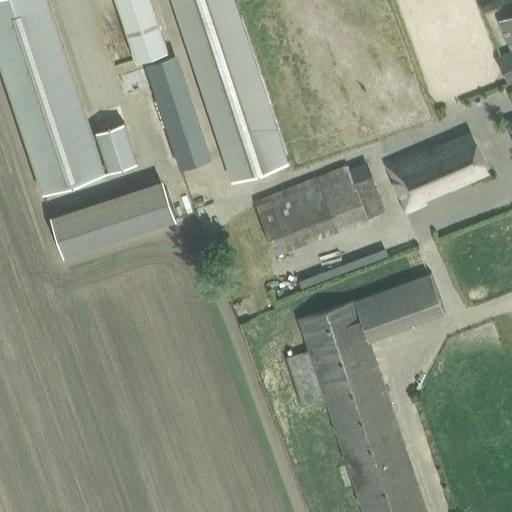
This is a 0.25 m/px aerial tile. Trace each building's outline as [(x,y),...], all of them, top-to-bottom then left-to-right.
[(92,132),(48,0),(0,0),(0,56),(30,147),(40,179),(44,191),(138,160),(125,122),(125,121),(98,130),(109,162),(103,164),(92,132)] [(120,0),(140,58),(171,48),(155,0),(120,0)] [(175,0),(234,178),(288,160),(234,0),(175,0)] [(511,47),(511,51),(501,56),(511,81),(511,80),(511,15),(501,21),(511,47)] [(473,128),(387,164),(408,213),(431,204),(428,198),(492,172),(473,128)] [(367,161),(250,201),(267,251),(384,212),(367,161)] [(160,179),(43,212),(55,254),(179,219),(170,186),(162,188),(160,179)] [(434,272),(358,298),(369,331),(446,305),(434,272)] [(427,511),(356,299),(300,318),(364,511),(427,511)]
